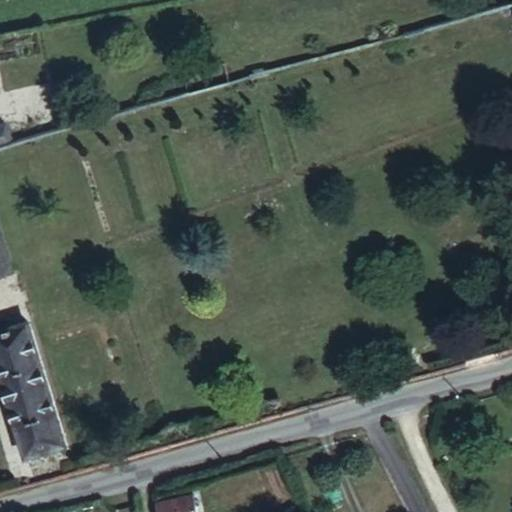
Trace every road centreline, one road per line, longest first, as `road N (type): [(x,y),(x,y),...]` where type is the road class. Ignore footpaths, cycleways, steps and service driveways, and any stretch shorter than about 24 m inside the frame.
road 1 (residential): [(370,413),(0,511)]
road 2 (residential): [(511,372),(370,413)]
